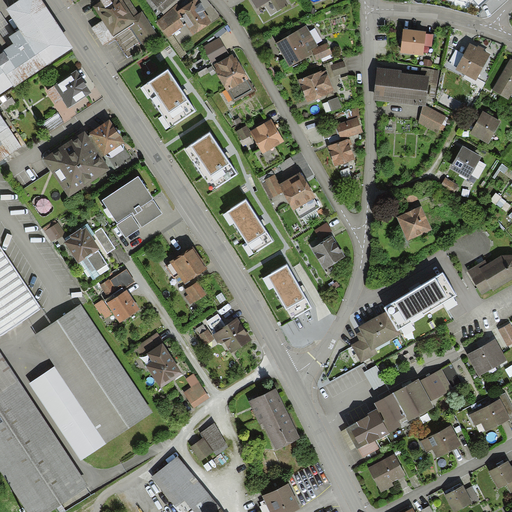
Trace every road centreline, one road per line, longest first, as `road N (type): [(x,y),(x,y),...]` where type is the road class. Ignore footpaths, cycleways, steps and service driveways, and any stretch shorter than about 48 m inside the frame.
road 1 (tertiary): [(52,0),(210,230),(282,358)]
road 2 (residential): [(215,0),(362,241)]
road 3 (residential): [(366,9),(368,194)]
road 4 (unknown): [(313,420),(471,336)]
road 5 (residential): [(217,400),(126,259)]
road 6 (residential): [(362,241),(353,293),(330,338),(292,375)]
road 7 (tertiary): [(292,375),(360,511)]
road 8 (residential): [(511,39),(422,12),(366,9)]
road 9 (residential): [(511,443),(384,511)]
road 10 (residential): [(460,119),(425,175),(368,194)]
